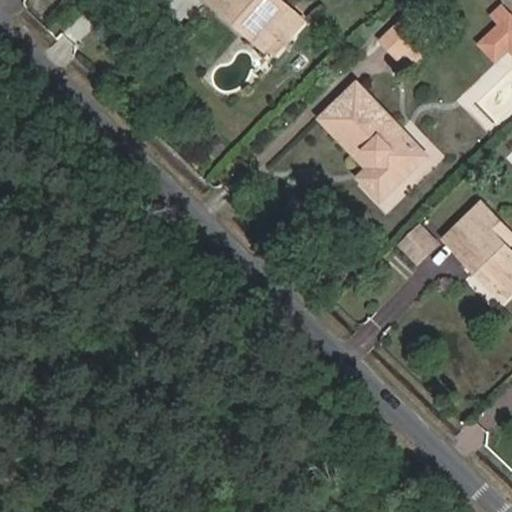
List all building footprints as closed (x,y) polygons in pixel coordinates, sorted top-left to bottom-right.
[(214,0),(208,6),(265,60),(279,48),(283,52),(304,32),(273,1),(269,0),(214,0)] [(420,31),(406,15),(375,43),(389,59),(396,52),(420,31)] [(511,30),(502,16),(492,25),(503,38),(511,30)] [(503,38),(492,25),(471,42),(486,60),(502,48),(511,60),(511,59),(511,30),(503,38)] [(430,43),(420,31),(396,52),(405,64),(430,43)] [(418,155),(350,87),(316,120),(356,158),(363,151),(374,163),(366,170),(357,178),(375,198),(418,155)] [(356,158),(366,170),(374,163),(363,151),(356,158)] [(511,250),(511,238),(484,208),(447,242),(476,270),(472,273),(502,304),(511,294),(511,258),(508,255),(511,250)] [(418,226),(398,243),(415,263),(435,247),(418,226)]
